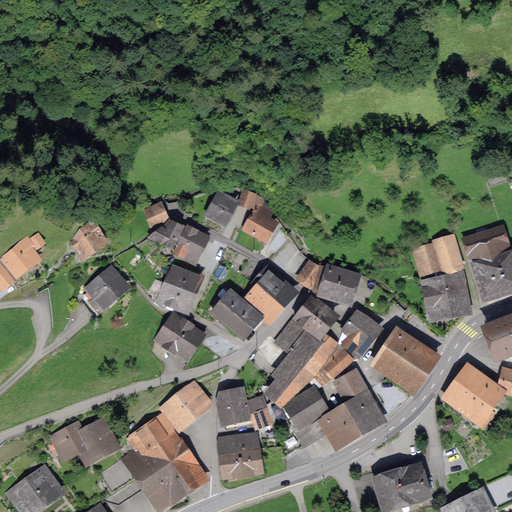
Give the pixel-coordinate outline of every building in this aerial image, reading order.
[(240,204),(250,208),(254,197),(245,193),(240,204)] [(225,224),(235,205),(220,196),(209,215),(225,224)] [(259,205),(244,229),(265,241),(275,224),(265,218),(267,215),(265,214),(268,210),(259,205)] [(161,207),(149,212),(155,226),(166,221),(161,207)] [(157,233),(150,238),(171,248),(174,244),(181,230),(170,224),(160,234),(157,233)] [(181,230),(174,244),(179,246),(174,255),(193,264),(206,237),(187,227),(186,230),(182,228),(181,230)] [(94,234),(90,228),(75,239),(85,254),(105,241),(99,231),(94,234)] [(508,253),(501,230),(466,241),(473,264),(508,253)] [(0,277),(8,271),(13,278),(39,259),(30,247),(32,245),(26,237),(0,256),(0,277)] [(453,239),(436,244),(437,245),(443,267),(444,271),(461,267),(453,239)] [(437,245),(416,251),(422,273),(443,267),(437,245)] [(511,251),(508,253),(473,264),(478,279),(474,280),(480,300),(484,299),(484,300),(511,291),(511,251)] [(319,269),(309,263),(299,279),(313,287),(319,269)] [(173,267),(166,283),(193,294),(200,278),(173,267)] [(349,302),(356,279),(320,268),(313,291),(349,302)] [(258,287),(281,307),(294,292),(269,270),(256,285),(258,287)] [(8,271),(0,277),(0,285),(2,288),(14,279),(13,278),(8,271)] [(105,303),(124,287),(111,272),(92,288),(105,303)] [(428,282),(423,282),(427,301),(423,302),(425,314),(429,313),(430,319),(467,311),(461,277),(437,282),(437,278),(427,280),(428,282)] [(155,279),(152,290),(160,292),(163,281),(155,279)] [(186,311),(193,294),(166,283),(159,300),(186,311)] [(245,301),(268,322),(281,307),(258,287),(245,301)] [(243,338),(259,319),(230,293),(224,301),(223,300),(213,312),(243,338)] [(300,361),(314,344),(334,318),(316,303),(310,310),(306,307),(277,343),(292,355),(300,361)] [(185,360),(200,338),(176,322),(179,318),(174,315),(157,341),(185,360)] [(355,315),(342,331),(344,333),(338,346),(325,365),(314,377),(322,385),(331,377),(333,379),(353,361),(379,328),(370,321),(355,315)] [(507,359),(511,357),(511,322),(487,332),(497,357),(505,354),(507,359)] [(415,389),(434,360),(396,335),(377,364),(415,389)] [(282,380),(270,395),(284,406),(314,377),(325,365),(338,346),(328,338),(320,348),(314,344),(300,361),(292,355),(276,375),(282,380)] [(499,393),(500,392),(470,370),(448,400),(471,416),(469,419),(488,432),(500,416),(488,408),(499,393)] [(511,373),(505,372),(500,392),(499,393),(511,396),(511,373)] [(344,405),(348,412),(369,399),(355,374),(336,385),(347,404),(344,405)] [(179,427),(210,403),(195,384),(165,409),(168,413),(178,426),(179,427)] [(329,413),(314,388),(284,406),(300,432),(329,413)] [(220,404),(226,430),(256,424),(253,416),(249,402),(248,403),(248,404),(246,406),(244,399),(242,392),(222,396),(220,404)] [(253,416),(266,410),(265,408),(265,409),(259,397),(249,402),(253,416)] [(374,409),(369,399),(348,412),(360,433),(381,421),(374,410),(374,409)] [(348,412),(344,405),(297,434),(304,446),(312,442),(311,439),(326,431),(336,448),(360,433),(348,412)] [(253,416),(256,424),(258,428),(273,423),(266,410),(253,416)] [(171,431),(178,426),(168,413),(132,438),(138,447),(99,474),(112,493),(139,475),(161,507),(203,478),(171,431)] [(88,461),(114,447),(102,425),(85,434),(81,426),(58,438),(67,455),(81,448),(88,461)] [(260,472),(255,436),(243,438),(244,442),(233,444),(232,443),(221,444),(226,477),(260,472)] [(292,468),(305,461),(298,449),(285,456),(292,468)] [(429,498),(419,467),(376,481),(385,511),(429,498)] [(29,511),(30,511),(56,494),(41,474),(11,495),(19,507),(24,504),(29,511)] [(445,511),(491,511),(481,493),(445,511)]
